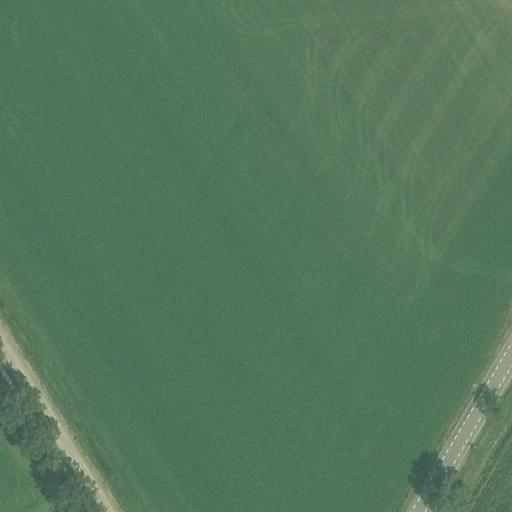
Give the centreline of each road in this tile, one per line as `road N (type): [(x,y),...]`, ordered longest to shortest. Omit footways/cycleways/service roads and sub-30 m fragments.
road 1 (track): [(0,345),(103,511)]
road 2 (tertiary): [(422,511),(511,361)]
